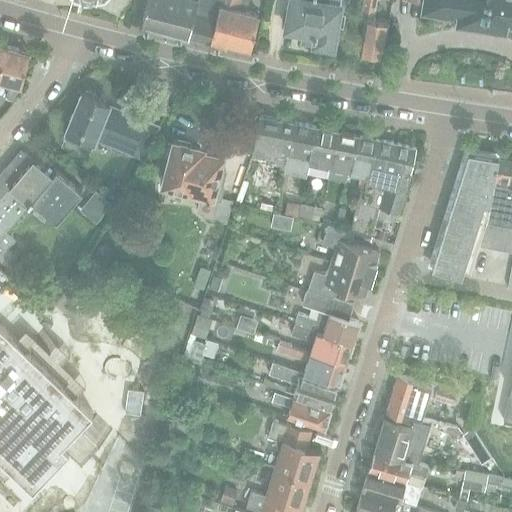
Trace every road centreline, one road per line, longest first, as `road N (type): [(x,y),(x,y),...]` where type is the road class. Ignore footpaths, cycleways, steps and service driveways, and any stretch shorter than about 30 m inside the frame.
road 1 (residential): [(454,114),(324,511)]
road 2 (residential): [(76,26),(454,114)]
road 3 (residential): [(0,143),(59,73),(76,26)]
